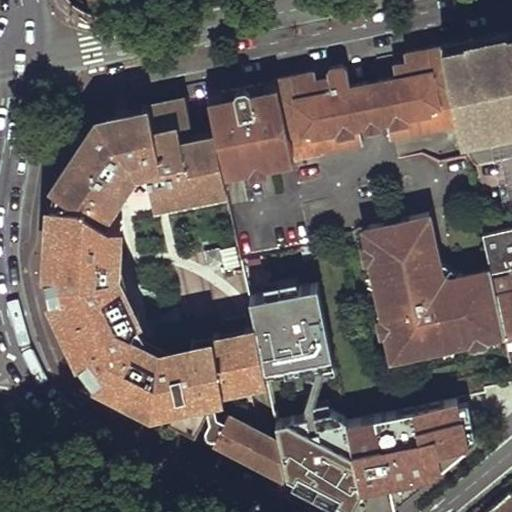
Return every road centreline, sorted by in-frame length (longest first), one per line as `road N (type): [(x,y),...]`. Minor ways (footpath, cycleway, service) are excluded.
road 1 (primary): [(25,61),(334,0)]
road 2 (secondary): [(236,511),(69,417),(28,374)]
road 3 (secondary): [(0,215),(25,61)]
